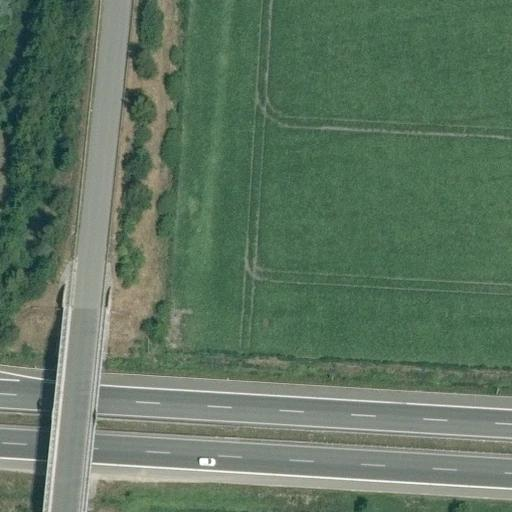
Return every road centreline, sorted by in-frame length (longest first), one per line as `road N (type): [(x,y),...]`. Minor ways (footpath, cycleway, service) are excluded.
road 1 (unclassified): [(119,0),(68,511)]
road 2 (trunk): [(511,425),(0,394)]
road 3 (trunk): [(0,443),(511,474)]
